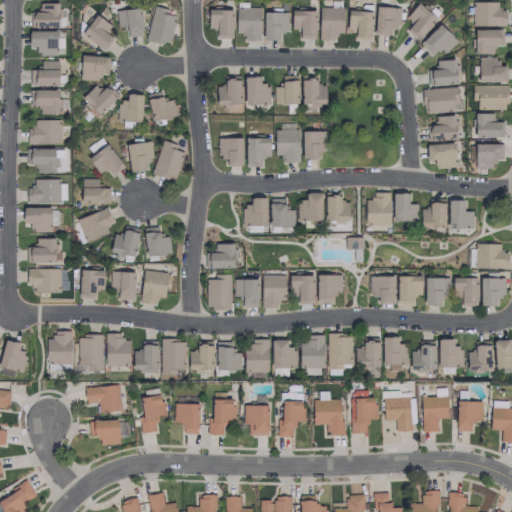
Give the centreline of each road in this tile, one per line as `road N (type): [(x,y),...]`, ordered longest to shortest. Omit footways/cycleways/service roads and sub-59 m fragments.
road 1 (residential): [(510,316),(493,324),(8,315)]
road 2 (residential): [(73,492),(109,470),(144,464),(302,468),(427,459),(481,466),(511,484)]
road 3 (residential): [(191,0),(202,178),(190,323)]
road 4 (residential): [(14,0),(8,315)]
road 5 (residential): [(202,178),(411,179),(511,189)]
road 6 (residential): [(195,64),(208,57),(376,59),(395,68)]
